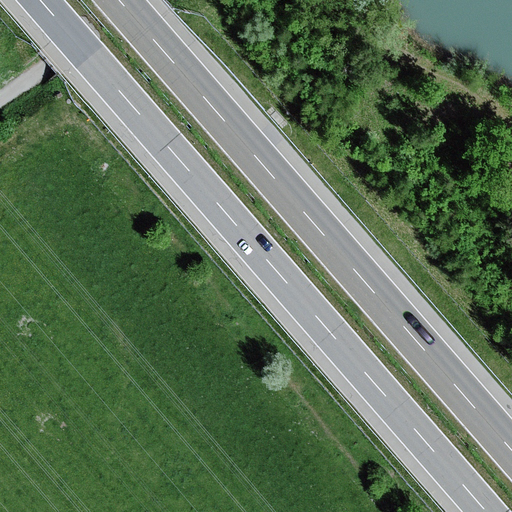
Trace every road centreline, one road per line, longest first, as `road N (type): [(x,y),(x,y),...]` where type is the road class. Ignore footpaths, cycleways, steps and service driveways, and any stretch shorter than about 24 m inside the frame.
road 1 (motorway): [(40,0),(487,511)]
road 2 (motorway): [(511,451),(118,0)]
road 3 (track): [(0,97),(125,0)]
